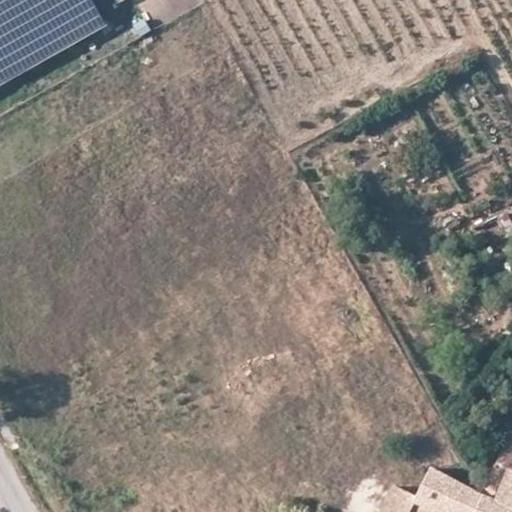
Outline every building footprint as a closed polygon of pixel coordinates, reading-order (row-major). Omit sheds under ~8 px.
[(94,0),(0,0),(0,91),(110,28),(94,0)] [(423,389),(407,397),(414,411),(430,402),(423,389)] [(511,442),(485,497),(511,511),(511,442)] [(511,511),(485,497),(435,471),(420,501),(415,510),(422,511),(511,511)] [(420,501),(395,488),(381,511),(414,511),(415,510),(420,501)]
